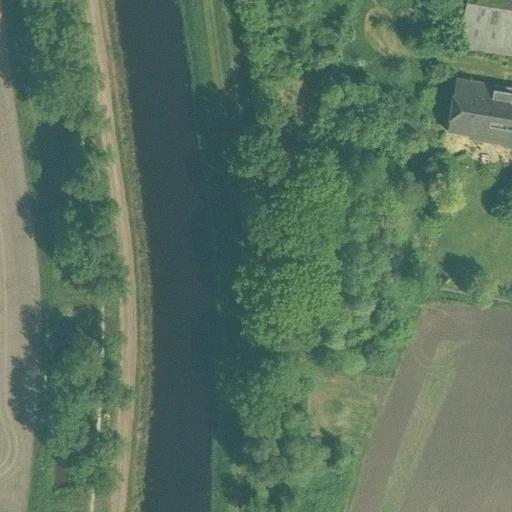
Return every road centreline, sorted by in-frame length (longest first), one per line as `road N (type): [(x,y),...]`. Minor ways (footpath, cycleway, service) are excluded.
road 1 (track): [(96,0),(132,181),(142,423),(133,511)]
road 2 (track): [(228,511),(241,347),(238,226),(207,0)]
